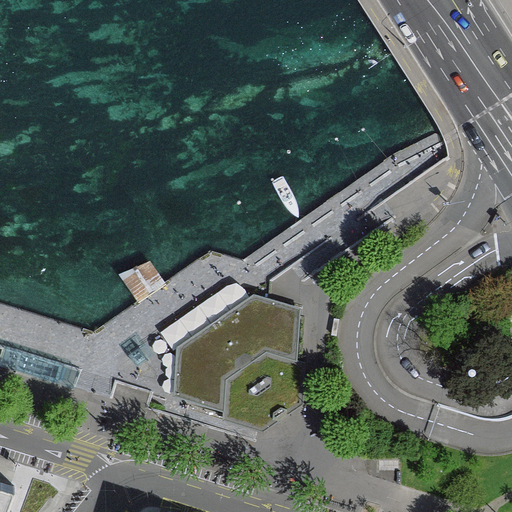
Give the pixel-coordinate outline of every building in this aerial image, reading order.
[(151,262),(122,276),(140,303),(167,285),(151,262)] [(293,363),(296,322),(254,310),(238,320),(237,335),(230,333),(224,337),(223,345),(209,340),(194,351),(192,395),(229,406),(228,416),(263,427),(300,401),(302,365),(293,363)] [(0,362),(76,386),(81,369),(0,344),(0,362)] [(140,347),(131,354),(137,363),(141,363),(144,361),(148,358),(140,347)] [(0,511),(5,511),(15,486),(0,481),(0,511)]
